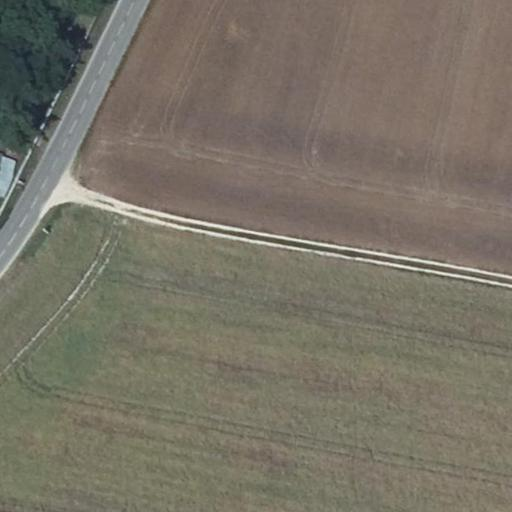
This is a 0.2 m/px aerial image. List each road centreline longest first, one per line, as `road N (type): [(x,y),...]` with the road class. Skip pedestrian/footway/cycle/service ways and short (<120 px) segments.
road 1 (track): [(41,192),(511,284)]
road 2 (secondary): [(0,256),(140,0)]
